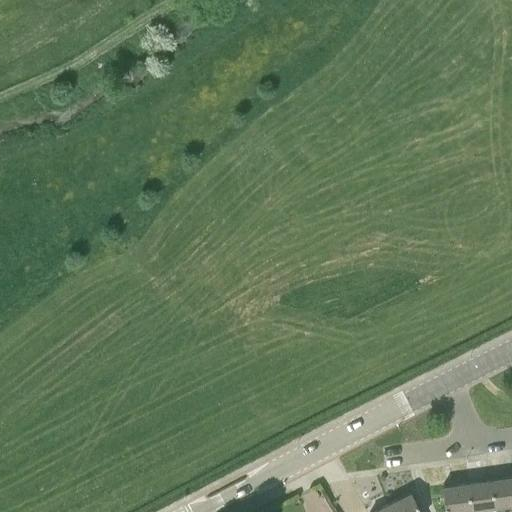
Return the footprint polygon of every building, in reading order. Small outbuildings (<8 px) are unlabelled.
[(511,476),(490,479),(494,506),(511,503),(511,476)] [(494,506),(490,479),(467,483),(471,511),(494,511),(495,511),(494,506)] [(471,511),(467,483),(441,486),(444,506),(445,511),(471,511)] [(421,511),(420,510),(411,492),(390,503),(394,511),(421,511)] [(394,511),(390,503),(372,511),(394,511)]
